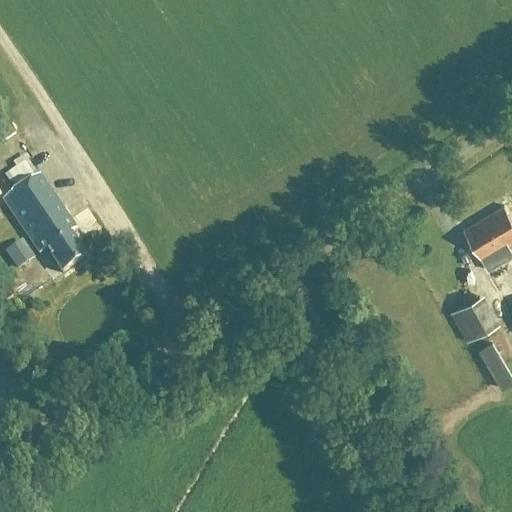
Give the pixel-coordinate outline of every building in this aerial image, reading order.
[(443,46),(469,28),(450,0),(428,0),(417,8),(443,46)] [(450,0),(469,28),(495,10),(488,0),(450,0)] [(450,86),(421,43),(409,51),(438,94),(450,86)] [(62,275),(86,259),(70,235),(76,231),(40,177),(4,201),(40,255),(47,251),(62,275)] [(511,253),(507,246),(511,243),(511,221),(503,207),(463,231),(488,272),(511,257),(511,253)] [(7,252),(18,269),(31,260),(20,243),(7,252)] [(22,301),(47,289),(35,263),(9,275),(22,301)] [(0,282),(8,277),(0,264),(0,282)] [(486,345),(473,352),(494,391),(507,384),(486,345)]
